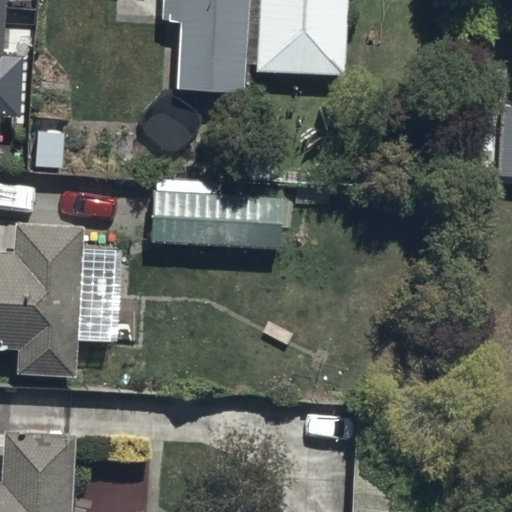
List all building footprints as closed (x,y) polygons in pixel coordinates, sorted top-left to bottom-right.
[(0,0),(0,115),(0,116),(22,117),(25,56),(4,55),(6,0),(0,0)] [(239,0),(156,0),(156,14),(174,14),(172,79),(238,81),(239,0)] [(342,68),(344,0),(249,0),(249,8),(258,8),(256,66),(342,68)] [(511,31),(503,31),(496,169),(511,170),(511,31)] [(491,165),(491,94),(447,94),(446,164),(491,165)] [(146,188),(145,235),(264,239),(265,193),(247,193),(248,175),(190,173),(190,189),(146,188)] [(112,245),(71,244),(73,213),(11,210),(9,237),(0,236),(0,337),(9,338),(8,363),(65,366),(69,283),(110,285),(112,245)] [(64,511),(66,426),(0,424),(0,511),(64,511)] [(429,511),(433,429),(395,427),(390,511),(429,511)]
